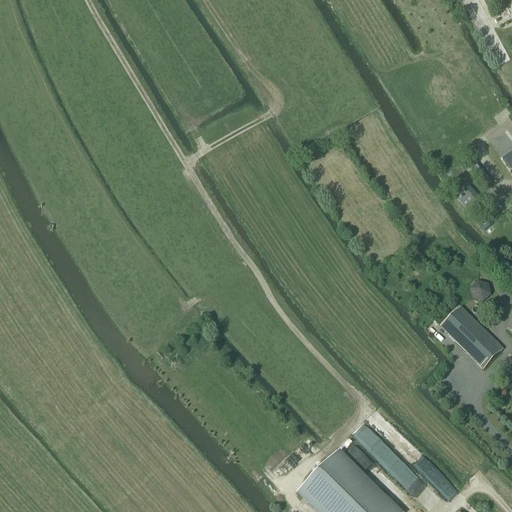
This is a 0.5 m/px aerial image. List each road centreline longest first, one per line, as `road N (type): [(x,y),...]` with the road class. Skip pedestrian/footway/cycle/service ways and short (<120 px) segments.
road 1 (track): [(444,511),(454,500),(285,319),(239,252),(185,165),(205,151),(188,124)]
road 2 (track): [(185,165),(87,0)]
